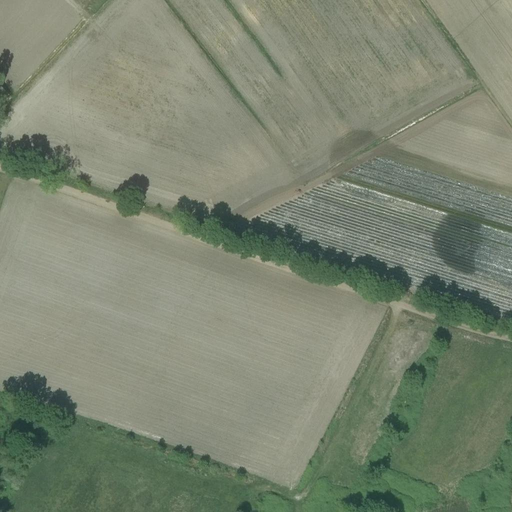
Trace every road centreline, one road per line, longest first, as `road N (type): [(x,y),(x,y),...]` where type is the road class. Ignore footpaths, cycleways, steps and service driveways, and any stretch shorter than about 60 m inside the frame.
road 1 (track): [(511,338),(0,170)]
road 2 (track): [(249,511),(259,488),(246,477),(0,397)]
